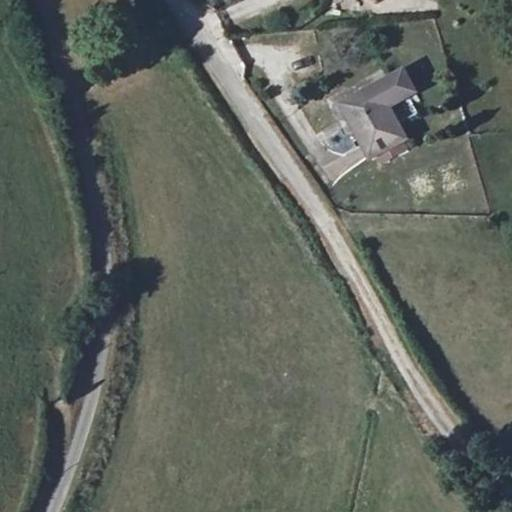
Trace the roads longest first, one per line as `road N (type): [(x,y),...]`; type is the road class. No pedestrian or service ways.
road 1 (unclassified): [(162,0),(261,136),(427,402),(511,500)]
road 2 (unclassified): [(60,511),(97,410),(112,306),(107,219),(44,0)]
